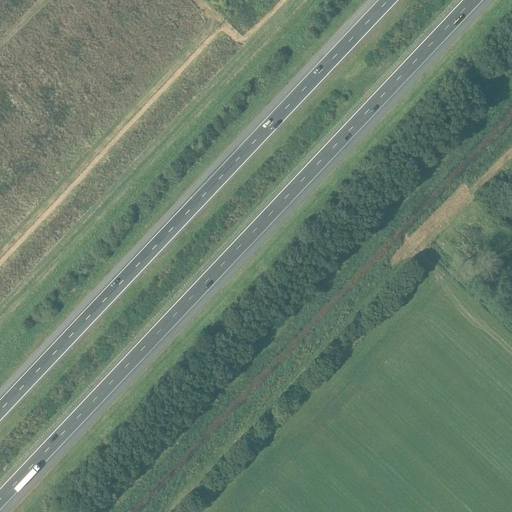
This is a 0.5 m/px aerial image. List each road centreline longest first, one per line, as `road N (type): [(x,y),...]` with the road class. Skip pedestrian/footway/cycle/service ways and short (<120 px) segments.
road 1 (motorway): [(0,500),(473,0)]
road 2 (motorway): [(390,0),(0,411)]
road 3 (track): [(511,148),(314,348)]
